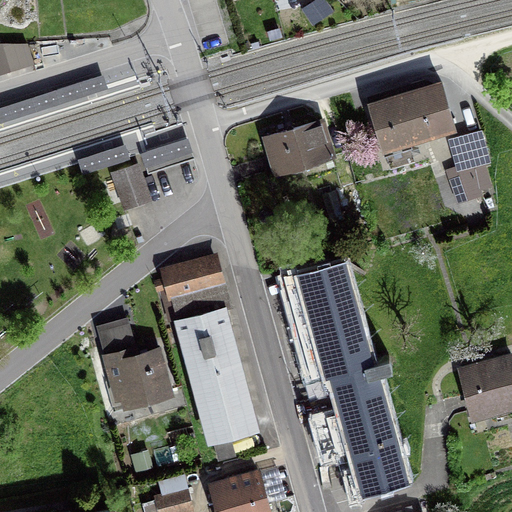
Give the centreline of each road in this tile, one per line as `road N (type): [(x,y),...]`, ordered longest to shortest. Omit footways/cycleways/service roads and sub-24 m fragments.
road 1 (residential): [(204,120),(421,60),(450,69),(511,121)]
road 2 (residential): [(227,193),(310,511)]
road 3 (residential): [(227,193),(0,380)]
road 4 (residential): [(178,34),(0,91)]
